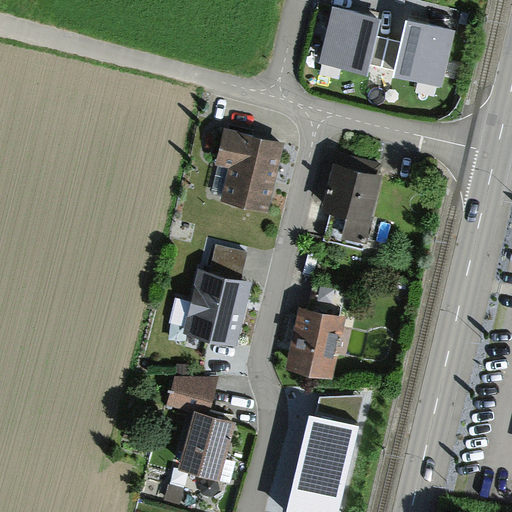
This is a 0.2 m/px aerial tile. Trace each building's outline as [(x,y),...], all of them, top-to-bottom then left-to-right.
[(380,18),(335,7),(322,61),(367,72),(369,63),(375,37),(380,18)] [(455,31),(405,19),(400,43),(393,69),(391,78),(441,90),(455,31)] [(393,69),(400,43),(375,37),(369,63),(393,69)] [(285,142),(224,129),(217,163),(229,166),(221,201),(270,211),(285,142)] [(348,169),(334,165),(321,214),(331,216),(325,240),(361,249),(363,242),(365,242),(382,177),(379,176),(382,164),(351,156),(348,169)] [(215,246),(209,276),(241,283),(247,253),(215,246)] [(209,276),(196,273),(183,333),(238,345),(251,284),(241,283),(209,276)] [(345,316),(300,307),(287,369),(332,378),(345,316)] [(174,378),(168,407),(210,415),(218,377),(174,378)] [(363,397),(320,397),(315,417),(308,415),(285,511),(341,511),(362,427),(356,425),(363,397)] [(238,423),(194,412),(178,470),(222,481),(238,423)]
